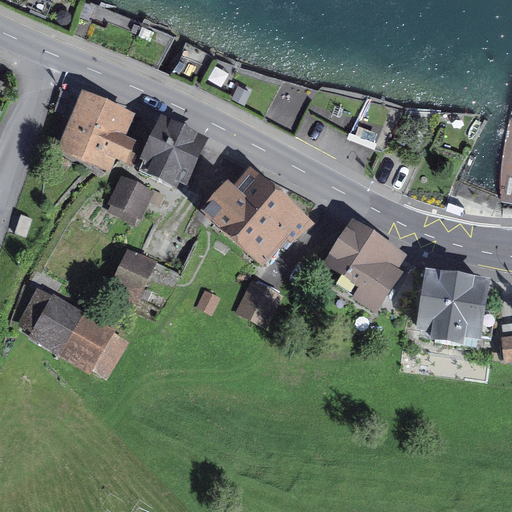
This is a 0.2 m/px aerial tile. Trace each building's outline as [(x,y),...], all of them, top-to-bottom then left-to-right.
[(130,119),(85,99),(63,149),(103,166),(107,158),(123,164),(129,149),(119,144),(130,119)] [(201,143),(161,126),(143,169),(183,185),(201,143)] [(301,221),(249,174),(212,215),(263,262),(301,221)] [(150,194),(123,181),(112,202),(140,215),(150,194)] [(402,259),(352,230),(331,267),(349,277),(342,290),(374,308),(402,259)] [(168,263),(140,247),(118,286),(146,302),(168,263)] [(493,277),(424,270),(417,326),(487,334),(493,277)] [(274,296),(251,283),(237,307),(260,320),(274,296)] [(222,295),(210,287),(199,303),(211,311),(222,295)] [(134,332),(63,289),(40,327),(112,369),(134,332)] [(511,336),(500,339),(504,360),(511,358),(511,336)]
